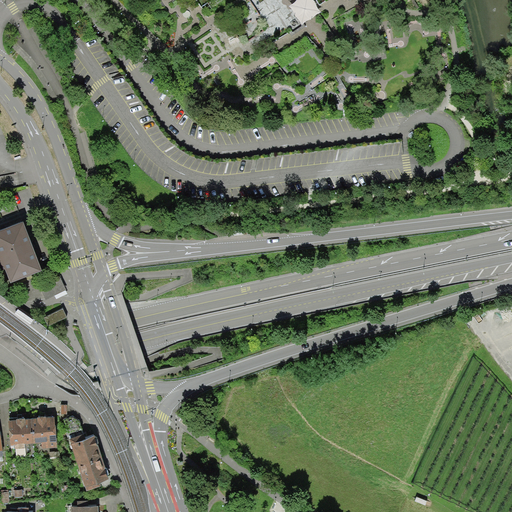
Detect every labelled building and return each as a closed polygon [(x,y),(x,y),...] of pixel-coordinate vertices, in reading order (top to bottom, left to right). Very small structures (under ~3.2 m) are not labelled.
[(311,0),(298,0),(291,5),(303,22),(319,12),(311,0)] [(9,202),(0,205),(0,211),(15,206),(14,200),(9,202)] [(0,228),(0,248),(12,281),(44,269),(25,218),(0,228)] [(59,277),(39,286),(46,299),(66,290),(59,277)] [(63,308),(44,317),(47,326),(67,317),(64,310),(63,308)] [(54,416),(31,418),(34,442),(41,442),(42,447),(57,446),(54,416)] [(73,416),(64,419),(72,444),(85,439),(79,420),(73,416)] [(31,418),(8,420),(11,444),(34,442),(31,418)] [(72,444),(87,484),(107,476),(93,435),(85,439),(72,444)] [(22,489),(13,490),(14,497),(23,497),(22,489)] [(8,491),(0,491),(0,495),(1,503),(9,502),(8,491)]
